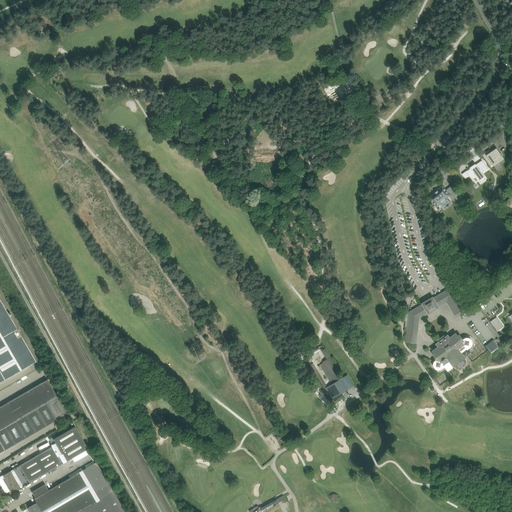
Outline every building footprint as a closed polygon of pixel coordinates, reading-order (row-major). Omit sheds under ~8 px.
[(340,83),(330,92),(335,98),(348,87),(345,84),(343,86),(340,83)] [(489,150),(482,155),(487,162),(489,160),(494,167),(504,160),(496,148),(491,152),(489,150)] [(470,169),(466,171),(471,180),(475,177),(477,180),(483,176),(481,173),(487,169),(482,161),(475,165),(475,164),(469,168),(470,169)] [(435,193),(430,198),(437,207),(449,196),(459,207),(463,211),(468,206),(467,202),(452,185),(447,190),(448,190),(446,192),(442,187),(438,191),(436,194),(435,193)] [(422,303),(422,304),(410,312),(406,342),(415,343),(418,317),(427,312),(428,314),(439,308),(438,306),(447,300),(456,315),(463,310),(450,288),(433,298),(433,297),(422,303)] [(0,300),(0,382),(34,362),(36,361),(16,328),(0,300)] [(497,317),(491,322),(498,331),(504,327),(497,317)] [(440,369),(441,369),(444,367),(448,371),(454,367),(455,369),(458,370),(460,370),(463,369),(465,367),(466,365),(467,363),(466,360),(465,358),(471,354),(467,349),(470,347),(471,345),(472,344),(472,342),(471,340),(470,339),(468,338),(466,338),(465,338),(465,339),(464,339),(463,340),(459,335),(458,336),(456,333),(450,338),(448,335),(445,337),(444,336),(438,340),(439,342),(436,344),(438,347),(432,351),(435,354),(433,355),(437,360),(435,361),(435,362),(434,362),(434,364),(434,366),(434,368),(436,369),(438,370),(440,369)] [(493,339),(485,345),(491,353),(499,347),(493,339)] [(323,363),(320,365),(332,384),(335,382),(343,378),(342,377),(341,375),(325,348),(324,350),(321,351),(326,360),(323,362),(323,363)] [(335,382),(325,388),(332,399),(342,393),(346,390),(354,386),(347,375),(343,378),(335,382)] [(0,429),(57,397),(47,379),(0,406),(0,429)] [(0,442),(5,450),(67,414),(57,397),(0,429),(0,442)] [(52,444),(51,445),(52,447),(62,464),(66,461),(88,449),(75,426),(53,439),(55,443),(52,444)] [(4,478),(2,479),(9,491),(8,492),(9,492),(10,494),(14,492),(29,483),(62,464),(52,447),(31,459),(19,465),(7,473),(2,475),(4,478)] [(48,490),(35,498),(34,499),(36,503),(41,511),(79,511),(114,492),(96,462),(76,473),(76,474),(48,490)] [(31,492),(35,498),(48,490),(45,484),(31,492)] [(125,511),(114,492),(79,511),(125,511)] [(266,511),(275,507),(279,506),(279,503),(277,500),(259,509),(256,511),(254,511),(266,511)] [(41,511),(36,503),(27,508),(29,511),(41,511)]
